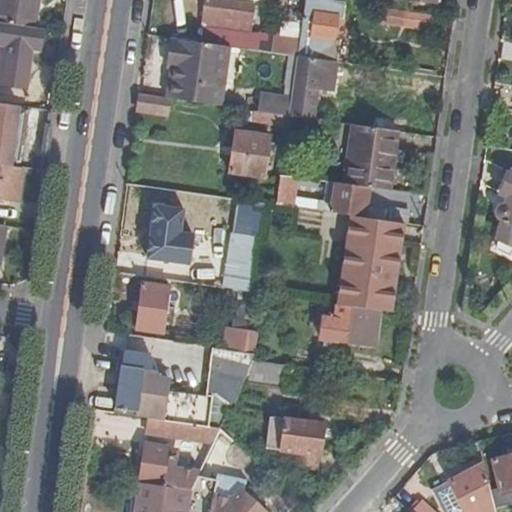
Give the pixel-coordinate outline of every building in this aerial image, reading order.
[(0,23),(34,29),(38,0),(1,0),(0,11),(0,23)] [(206,0),(204,20),(206,21),(205,25),(253,31),(257,3),(232,0),(206,0)] [(334,0),(331,0),(306,0),(301,40),(299,57),(338,62),(339,62),(343,40),(336,39),(338,18),(345,19),(347,2),(334,0)] [(436,15),(409,11),(407,26),(434,30),(436,15)] [(254,33),(251,50),(298,56),(299,57),(301,40),(254,33)] [(175,39),(171,63),(179,65),(174,99),(214,105),(221,45),(175,39)] [(30,48),(9,45),(2,84),(24,87),(30,48)] [(298,56),(292,98),(290,116),(317,120),(320,90),(335,91),(338,62),(299,57),(298,56)] [(179,65),(171,63),(167,98),(170,99),(174,99),(179,65)] [(373,88),(368,127),(399,132),(413,134),(418,95),(373,88)] [(141,94),(139,109),(168,114),(170,99),(167,98),(141,94)] [(262,94),(259,112),(290,116),(292,98),(262,94)] [(0,163),(16,166),(25,107),(0,103),(0,163)] [(369,187),(391,191),(399,132),(368,127),(355,125),(346,184),(369,187)] [(232,173),(267,179),(273,139),(238,133),(232,173)] [(16,166),(0,163),(0,196),(18,199),(23,167),(16,166)] [(277,205),(293,208),(297,177),(282,175),(277,205)] [(511,176),(504,193),(511,197),(511,204),(511,207),(507,209),(502,211),(501,216),(503,219),(506,220),(497,247),(511,253),(511,176)] [(339,183),(334,213),(407,224),(409,210),(387,207),(387,212),(383,211),(383,209),(367,206),(369,187),(346,184),(339,183)] [(170,261),(179,204),(152,200),(144,257),(170,261)] [(264,203),(239,200),(226,286),(252,289),(264,203)] [(304,201),(303,209),(322,212),(323,203),(304,201)] [(327,275),(327,270),(329,255),(337,256),(344,257),(348,232),(311,226),(304,271),(327,275)] [(329,255),(327,270),(335,271),(337,256),(329,255)] [(143,283),(136,328),(164,332),(171,287),(143,283)] [(382,311),(339,305),(337,321),(325,319),(321,338),(376,347),(382,311)] [(227,329),(225,349),(245,352),(248,332),(227,329)] [(136,411),(136,416),(150,419),(211,428),(216,398),(231,410),(235,412),(247,380),(255,359),(256,357),(256,354),(245,352),(225,349),(213,347),(209,371),(154,363),(150,354),(126,350),(117,408),(136,411)] [(329,354),(326,370),(353,374),(355,358),(329,354)] [(284,363),(255,359),(247,380),(281,385),(284,363)] [(211,428),(150,419),(148,433),(214,445),(222,430),(211,428)] [(279,453),(277,467),(317,472),(323,427),(271,419),(266,451),(279,453)] [(142,482),(192,490),(199,476),(204,467),(199,466),(196,475),(178,472),(179,468),(171,467),(175,448),(148,443),(142,482)] [(511,456),(496,461),(505,499),(511,497),(510,492),(511,491),(511,456)] [(466,511),(497,511),(486,465),(451,481),(466,511)] [(220,481),(199,476),(192,490),(181,511),(267,511),(241,488),(231,499),(216,496),(220,481)] [(138,511),(181,511),(192,490),(142,482),(138,511)] [(434,511),(423,501),(412,511),(434,511)]
